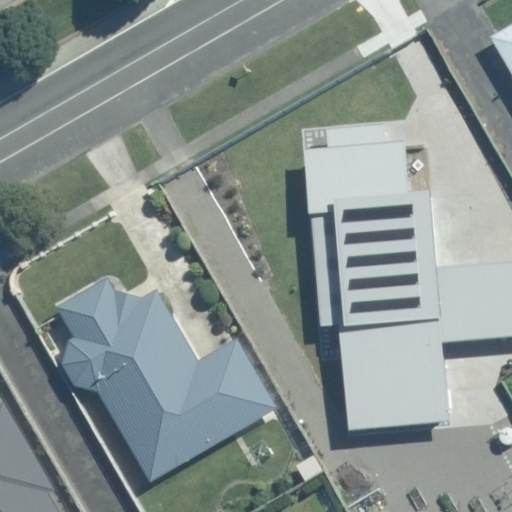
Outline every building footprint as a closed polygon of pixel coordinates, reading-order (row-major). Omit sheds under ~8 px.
[(511,29),(499,36),(507,50),(511,58),(511,29)] [(340,366),(348,361),(366,394),(397,377),(391,366),(443,338),(398,256),(409,250),(385,206),(378,210),(341,143),(288,172),(293,182),(289,183),(230,216),(255,260),(252,262),(303,355),(327,342),(340,366)] [(160,291),(144,301),(123,296),(114,279),(62,308),(79,337),(71,342),(67,365),(84,387),(104,390),(155,480),(282,408),(243,339),(201,363),(160,291)] [(63,511),(0,399),(0,511),(63,511)] [(419,511),(392,471),(355,495),(366,511),(419,511)]
